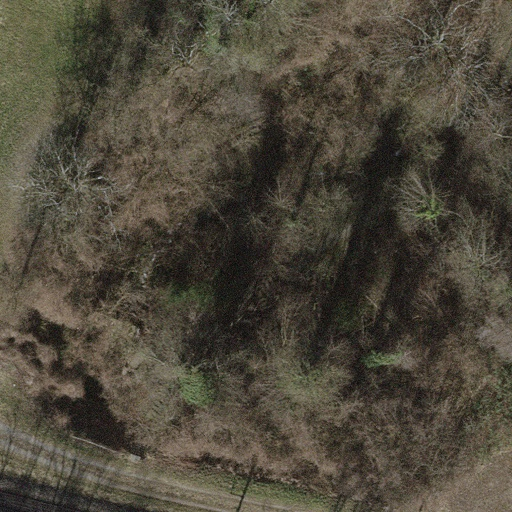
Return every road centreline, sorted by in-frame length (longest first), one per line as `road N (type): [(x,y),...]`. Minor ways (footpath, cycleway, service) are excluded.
road 1 (track): [(0,432),(117,479),(260,511)]
road 2 (track): [(511,126),(405,187),(316,253)]
